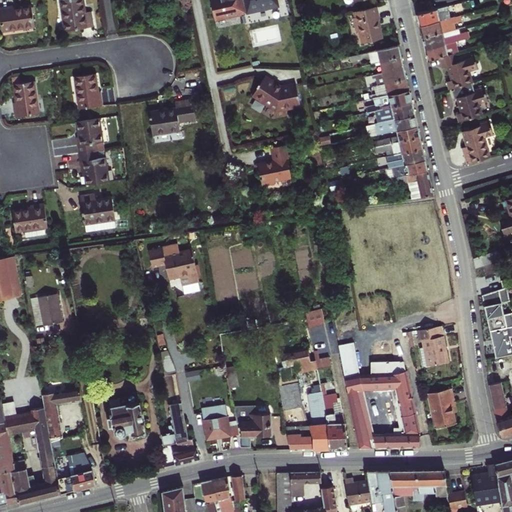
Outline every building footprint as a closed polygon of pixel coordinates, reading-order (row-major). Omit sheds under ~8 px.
[(86,12),(84,0),(60,0),(65,30),(94,26),(92,11),(86,12)] [(212,0),(216,20),(233,16),(243,14),(248,13),(245,0),(212,0)] [(245,0),(248,13),(280,5),(278,0),(245,0)] [(14,9),(13,5),(0,7),(0,11),(3,32),(35,27),(32,6),(14,9)] [(378,6),(354,12),(355,18),(354,18),(357,32),(360,32),(363,43),(383,38),(380,24),(379,20),(381,20),(378,6)] [(421,26),(451,18),(450,14),(448,6),(418,14),(420,20),(421,26)] [(424,38),(457,29),(455,23),(462,21),(461,15),(451,18),(421,26),(422,32),(424,38)] [(216,21),(217,26),(229,23),(227,18),(216,21)] [(278,24),(250,31),(253,48),(282,41),(278,24)] [(460,28),(457,29),(424,38),(425,43),(426,49),(457,42),(470,38),(469,31),(461,33),(460,28)] [(428,55),(429,61),(441,57),(456,53),(459,52),(457,42),(426,49),(428,55)] [(381,62),(402,57),(400,50),(399,45),(373,51),(374,59),(371,60),(372,64),(381,62)] [(475,57),(459,62),(456,53),(441,57),(444,67),(448,65),(453,80),(448,81),(449,85),(450,89),(474,83),(470,71),(479,68),(475,57)] [(349,56),(333,60),(334,65),(342,64),(341,61),(350,59),(349,56)] [(402,57),(381,62),(383,73),(405,68),(403,63),(402,57)] [(405,68),(383,73),(372,75),(373,79),(376,78),(378,85),(407,78),(406,73),(405,68)] [(95,74),(75,77),(80,109),(104,105),(102,92),(98,92),(95,74)] [(257,87),(258,88),(253,96),(277,111),(301,106),(297,84),(282,87),(266,77),(261,84),(260,83),(257,87)] [(407,78),(378,85),(377,85),(378,94),(370,96),(371,99),(374,98),(378,97),(409,90),(408,84),(407,78)] [(35,81),(15,84),(17,102),(14,103),(16,116),(39,113),(35,81)] [(459,118),(460,122),(483,115),(480,103),(488,101),(485,89),(476,92),(474,85),(453,91),(456,99),(458,98),(462,112),(458,113),(459,118)] [(409,90),(378,97),(380,103),(375,105),(352,110),(354,116),(357,115),(373,111),(412,102),(411,96),(409,90)] [(176,108),(168,110),(160,111),(150,112),(153,135),(181,131),(179,122),(192,120),(196,119),(193,99),(175,102),(176,108)] [(414,108),(412,102),(375,111),(378,123),(415,115),(414,108)] [(397,130),(418,126),(417,123),(416,119),(415,115),(378,123),(375,123),(378,135),(397,130)] [(101,118),(78,122),(80,137),(77,138),(79,153),(97,151),(96,143),(104,142),(101,118)] [(378,135),(375,123),(367,125),(370,136),(378,135)] [(463,148),(468,164),(491,157),(486,137),(494,134),(491,123),(482,126),(463,132),(465,139),(468,146),(463,148)] [(374,142),(375,147),(420,137),(419,132),(418,126),(397,130),(399,136),(374,142)] [(420,137),(375,147),(376,152),(386,150),(388,156),(423,148),(422,143),(420,137)] [(273,147),(275,160),(259,164),(263,187),(275,185),(274,182),(292,178),(288,159),(289,159),(286,145),(273,147)] [(390,167),(400,165),(425,159),(424,154),(423,148),(388,156),(390,167)] [(87,184),(110,181),(106,157),(98,158),(97,151),(79,153),(82,170),(82,169),(84,169),(85,175),(87,184)] [(425,159),(400,165),(403,176),(428,170),(427,165),(425,159)] [(428,170),(403,176),(390,179),(391,185),(408,181),(412,199),(433,195),(431,182),(428,170)] [(86,225),(115,221),(116,220),(112,197),(97,199),(96,194),(81,196),(85,225),(86,225)] [(508,219),(503,221),(507,233),(511,231),(511,199),(507,201),(511,218),(508,219)] [(26,230),(45,227),(47,227),(44,204),(30,206),(30,209),(22,210),(14,211),(16,231),(26,230)] [(115,221),(86,225),(87,231),(116,228),(115,221)] [(45,227),(26,230),(27,237),(46,234),(45,227)] [(164,248),(150,251),(154,267),(167,264),(170,278),(180,275),(183,285),(200,282),(199,277),(201,276),(199,264),(196,265),(193,250),(165,256),(164,248)] [(498,250),(474,258),(475,263),(476,268),(484,265),(500,260),(498,250)] [(6,257),(0,257),(0,299),(25,295),(18,255),(6,257)] [(485,270),(487,275),(503,270),(500,260),(484,265),(485,270)] [(510,300),(505,280),(501,281),(502,289),(483,295),(496,358),(511,354),(511,311),(504,314),(502,302),(510,300)] [(226,297),(226,291),(216,291),(216,305),(235,305),(235,297),(226,297)] [(59,294),(39,298),(44,325),(64,321),(59,294)] [(306,311),(309,327),(325,324),(322,308),(306,311)] [(420,348),(424,366),(449,362),(447,348),(444,335),(442,336),(440,326),(417,330),(419,340),(422,339),(424,347),(420,348)] [(164,334),(157,335),(160,345),(166,344),(164,334)] [(344,343),(339,344),(343,363),(355,421),(359,447),(372,447),(359,390),(364,389),(396,388),(406,433),(385,434),(386,447),(403,446),(420,446),(420,432),(405,362),(382,366),(370,367),(370,374),(361,374),(354,341),(344,343)] [(308,347),(293,350),(295,363),(311,361),(308,347)] [(168,350),(161,352),(166,375),(177,373),(176,369),(175,366),(168,350)] [(284,365),(295,363),(293,350),(281,353),(284,365)] [(329,357),(320,359),(319,351),(314,351),(316,359),(318,369),(331,366),(329,357)] [(295,363),(297,373),(318,369),(316,359),(311,361),(295,363)] [(227,367),(229,380),(231,388),(240,386),(236,365),(227,367)] [(201,380),(200,371),(187,373),(189,382),(201,380)] [(166,375),(167,383),(169,401),(172,400),(173,404),(170,404),(174,424),(172,425),(173,433),(164,435),(165,444),(177,441),(189,439),(177,373),(166,375)] [(329,427),(330,448),(337,448),(344,448),(347,448),(345,423),(341,401),(338,401),(336,393),(327,395),(325,382),(320,383),(322,388),(322,391),(325,405),(329,427)] [(502,382),(490,384),(492,397),(494,409),(507,406),(502,382)] [(47,414),(52,440),(65,438),(61,420),(58,404),(83,400),(81,389),(43,394),(45,406),(47,414)] [(454,395),(452,389),(429,393),(436,427),(455,423),(451,403),(455,402),(454,395)] [(322,448),(330,448),(329,427),(325,405),(322,391),(313,393),(309,394),(314,424),(310,425),(310,426),(314,449),(322,448)] [(139,394),(114,399),(115,408),(109,410),(110,418),(107,419),(108,428),(114,427),(115,433),(119,436),(121,436),(126,435),(127,430),(131,430),(132,435),(133,434),(134,438),(139,437),(145,436),(144,432),(146,432),(139,394)] [(16,470),(14,470),(20,501),(21,503),(42,498),(62,493),(59,478),(52,440),(47,414),(45,406),(34,409),(34,413),(27,414),(30,429),(35,428),(46,484),(38,486),(35,475),(29,476),(25,458),(14,460),(16,470)] [(241,423),(242,448),(250,447),(251,447),(250,436),(261,435),(271,435),(270,414),(257,414),(256,406),(234,407),(236,415),(237,423),(241,423)] [(494,409),(497,420),(509,416),(507,406),(494,409)] [(239,434),(236,415),(228,416),(226,408),(203,412),(207,439),(223,436),(239,434)] [(27,414),(5,418),(6,422),(8,433),(30,429),(27,414)] [(509,416),(497,420),(502,437),(509,435),(511,433),(511,420),(510,415),(509,416)] [(0,455),(3,472),(0,472),(0,474),(3,493),(1,493),(2,499),(3,505),(20,501),(14,470),(16,470),(14,460),(8,433),(6,422),(0,423),(0,455)] [(310,426),(286,427),(290,449),(302,449),(314,449),(310,426)] [(386,447),(385,434),(373,434),(376,447),(386,447)] [(177,441),(180,452),(195,448),(192,438),(189,439),(177,441)] [(173,453),(177,465),(187,462),(194,460),(201,458),(200,455),(198,447),(195,448),(180,452),(173,453)] [(59,478),(62,493),(80,489),(97,484),(92,466),(85,453),(69,456),(72,475),(59,478)] [(162,456),(164,468),(169,467),(177,465),(173,453),(162,456)] [(503,511),(511,511),(511,475),(511,472),(511,465),(510,460),(495,464),(503,511)] [(449,494),(445,470),(417,470),(390,471),(396,511),(406,511),(404,495),(413,495),(413,500),(423,499),(423,492),(435,492),(435,497),(449,496),(449,494)] [(290,472),(291,496),(302,495),(301,481),(310,480),(310,471),(306,471),(303,471),(290,472)] [(310,471),(310,480),(322,480),(320,471),(310,471)] [(366,471),(368,480),(371,501),(380,500),(381,504),(383,503),(384,511),(396,511),(390,471),(378,471),(366,471)] [(284,472),(278,473),(277,511),(283,511),(288,511),(287,509),(291,509),(291,496),(290,472),(284,472)] [(246,498),(242,475),(237,475),(232,476),(235,500),(232,500),(233,508),(240,506),(239,500),(246,498)] [(220,477),(212,479),(215,490),(216,490),(218,499),(219,500),(223,511),(233,510),(233,508),(232,500),(228,488),(229,487),(228,476),(220,477)] [(345,479),(349,504),(371,501),(368,480),(354,482),(354,478),(349,479),(345,479)] [(215,490),(212,479),(207,481),(201,482),(208,506),(209,511),(222,511),(223,511),(219,500),(218,499),(216,490),(215,490)] [(162,491),(164,503),(163,504),(163,506),(164,506),(164,511),(186,511),(183,486),(173,488),(162,491)] [(337,511),(335,501),(333,486),(323,487),(325,504),(325,511),(337,511)] [(449,494),(449,496),(451,511),(458,511),(457,507),(467,505),(465,491),(457,493),(449,494)]
